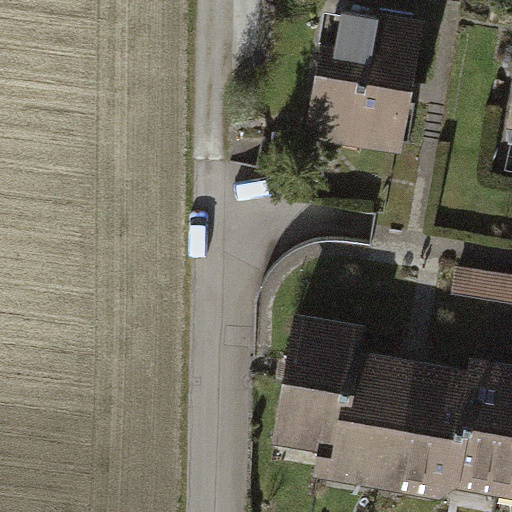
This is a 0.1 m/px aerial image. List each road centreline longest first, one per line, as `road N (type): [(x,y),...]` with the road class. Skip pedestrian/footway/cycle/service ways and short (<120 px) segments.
road 1 (residential): [(220,511),(222,223)]
road 2 (track): [(219,0),(222,223)]
